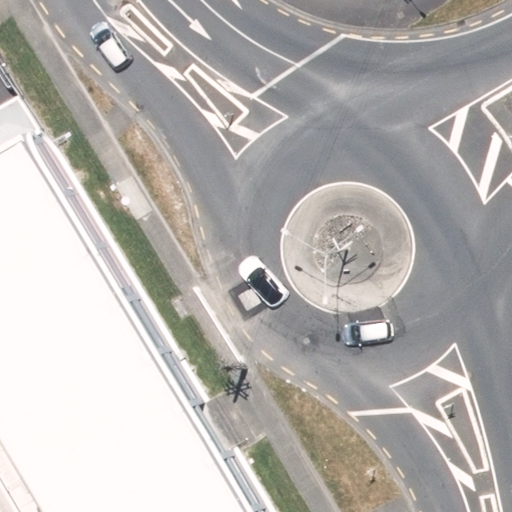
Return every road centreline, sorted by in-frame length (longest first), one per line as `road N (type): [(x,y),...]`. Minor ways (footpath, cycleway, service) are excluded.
road 1 (secondary): [(407,340),(370,354),(331,353),(294,339),(265,313),(247,279),(242,240),(252,202),(274,170)]
road 2 (secondary): [(120,0),(274,170)]
road 3 (secondary): [(429,171),(451,204),(460,241),(455,280),(436,314),(407,340)]
road 4 (unclassified): [(481,511),(407,340)]
road 5 (secondary): [(274,170),(310,146),(352,138),(394,147),(429,171)]
